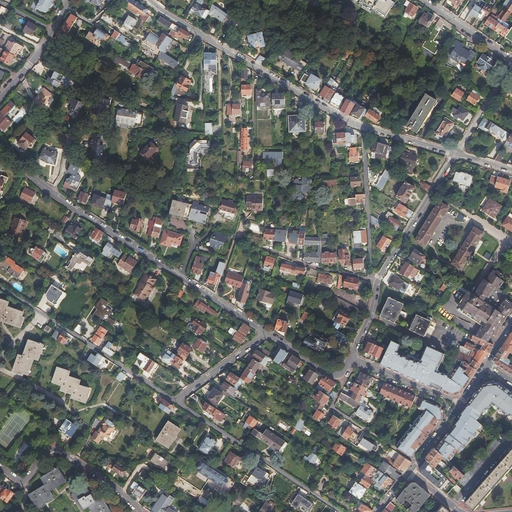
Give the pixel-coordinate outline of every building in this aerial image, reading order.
[(41,0),(37,8),(46,13),(49,8),(50,8),(51,8),(52,7),(53,6),(53,5),(52,4),(52,3),(53,0),(41,0)] [(131,0),(122,0),(128,4),(146,15),(148,11),(131,0)] [(340,0),(368,18),(370,14),(383,22),(390,11),(391,11),(394,7),(389,4),(384,0),(383,0),(340,0)] [(409,3),(406,0),(404,4),(407,6),(404,10),(408,12),(412,15),(417,8),(409,3)] [(449,0),(455,3),(452,7),(455,10),(461,0),(449,0)] [(485,0),(478,0),(476,4),(469,13),(476,18),(485,4),(487,2),(487,1),(485,0)] [(147,21),(149,17),(146,15),(128,4),(126,9),(147,21)] [(205,19),(209,12),(206,10),(196,5),(195,4),(189,14),(192,15),(193,13),(202,17),(205,19)] [(485,4),(476,18),(481,21),(484,16),(486,17),(492,9),(485,4)] [(238,28),(241,23),(217,7),(212,14),(233,29),(235,26),(238,28)] [(500,20),(504,14),(503,13),(504,11),(503,10),(502,12),(501,11),(498,16),(499,16),(495,22),(489,17),(484,24),(493,30),(500,20)] [(509,13),(506,11),(504,14),(500,20),(503,22),(506,18),(509,13)] [(424,12),(421,18),(427,22),(429,24),(434,16),(428,12),(427,14),(424,12)] [(66,32),(75,17),(72,15),(63,30),(66,32)] [(129,17),(123,25),(131,30),(142,37),(147,28),(136,21),(129,17)] [(157,23),(165,27),(171,31),(176,33),(179,28),(172,25),(160,18),(157,23)] [(15,21),(9,19),(6,24),(11,27),(15,21)] [(113,19),(112,21),(108,19),(105,23),(115,28),(118,22),(113,19)] [(445,23),(440,20),(436,25),(442,28),(445,23)] [(503,22),(500,20),(493,30),(501,35),(506,29),(508,25),(503,22)] [(29,23),(24,33),(28,35),(28,33),(33,36),(37,27),(29,23)] [(74,40),(80,29),(74,25),(67,36),(74,40)] [(165,27),(161,33),(167,36),(167,37),(171,31),(165,27)] [(90,32),(87,38),(95,43),(99,38),(107,43),(111,37),(98,28),(94,34),(90,32)] [(179,28),(176,33),(178,35),(185,39),(188,34),(179,28)] [(434,28),(422,46),(425,48),(423,51),(430,55),(432,53),(435,54),(441,46),(438,44),(439,43),(436,41),(435,42),(433,41),(439,31),(434,28)] [(125,36),(113,29),(109,35),(114,38),(127,46),(129,43),(127,40),(124,38),(125,36)] [(60,40),(65,34),(58,30),(56,35),(58,36),(57,38),(60,40)] [(171,31),(167,37),(171,39),(173,36),(177,37),(178,35),(176,33),(171,31)] [(157,43),(155,45),(160,47),(166,37),(162,34),(160,38),(159,37),(151,32),(144,42),(144,43),(152,48),(156,42),(157,43)] [(262,33),(253,35),(247,36),(251,50),(263,47),(265,47),(262,33)] [(167,37),(167,36),(164,42),(166,43),(171,45),(174,41),(171,39),(167,37)] [(471,62),(476,54),(470,49),(468,52),(467,55),(463,52),(464,51),(459,48),(460,47),(462,44),(456,40),(452,46),(455,48),(450,55),(452,59),(457,62),(459,63),(461,60),(463,62),(466,58),(471,62)] [(9,42),(4,50),(6,51),(15,56),(17,57),(20,50),(23,51),(25,48),(14,43),(13,45),(9,42)] [(171,45),(166,43),(162,50),(165,52),(167,49),(168,49),(171,45)] [(343,62),(350,50),(347,48),(340,60),(343,62)] [(15,56),(6,51),(1,60),(10,65),(15,56)] [(177,60),(162,51),(159,55),(176,66),(177,65),(178,66),(179,64),(178,64),(178,63),(176,62),(177,60)] [(282,54),(279,59),(283,61),(282,63),(287,65),(287,64),(294,69),(297,64),(299,65),(301,60),(297,58),(298,57),(295,55),(294,56),(287,52),(284,56),(282,54)] [(208,57),(204,56),(204,70),(213,70),(213,62),(216,62),(216,54),(208,54),(208,57)] [(484,54),(478,63),(480,64),(478,67),(484,72),(487,69),(489,71),(496,63),(492,60),(493,58),(493,57),(491,55),(489,56),(488,57),(484,54)] [(259,55),(256,61),(261,65),(265,59),(259,55)] [(117,56),(114,62),(125,69),(126,68),(130,70),(129,71),(141,78),(145,71),(151,74),(154,68),(138,60),(135,65),(133,64),(133,65),(117,56)] [(311,74),(305,84),(315,90),(321,80),(311,74)] [(54,87),(58,89),(59,87),(60,83),(63,85),(62,88),(67,90),(71,80),(61,76),(58,81),(58,83),(56,83),(56,82),(54,87)] [(178,76),(177,78),(173,86),(170,96),(174,97),(177,87),(190,93),(193,87),(188,85),(190,81),(178,76)] [(324,97),(334,82),(330,79),(320,95),(324,97)] [(338,84),(334,82),(324,97),(323,100),(322,100),(327,103),(329,101),(328,100),(338,84)] [(250,85),(241,85),(241,94),(250,94),(250,85)] [(39,96),(33,103),(42,110),(42,109),(44,111),(50,103),(48,101),(52,96),(44,89),(43,90),(41,88),(36,94),(39,96)] [(456,89),(452,96),(459,100),(463,93),(456,89)] [(262,92),(255,92),(255,108),(270,108),(270,96),(262,96),(262,92)] [(340,107),(343,103),(341,102),(343,97),(336,92),(330,101),(340,107)] [(471,92),(466,100),(474,105),(479,97),(471,92)] [(401,124),(398,128),(401,130),(404,130),(406,130),(407,128),(418,134),(437,101),(425,94),(406,127),(401,124)] [(99,97),(98,105),(98,108),(94,107),(92,115),(99,116),(100,114),(105,115),(106,106),(109,106),(110,101),(104,100),(105,98),(99,97)] [(79,108),(81,109),(82,106),(81,104),(75,101),(75,99),(69,101),(68,103),(69,105),(71,106),(69,109),(71,110),(69,112),(70,114),(69,114),(74,117),(77,116),(79,112),(77,112),(79,108)] [(347,100),(340,111),(344,113),(351,102),(347,100)] [(3,116),(6,119),(8,117),(7,115),(16,106),(11,102),(1,113),(3,116)] [(354,104),(351,102),(344,113),(347,115),(348,115),(354,104)] [(367,110),(357,104),(351,113),(360,118),(361,115),(363,116),(367,110)] [(185,116),(187,107),(178,105),(174,122),(185,124),(187,116),(185,116)] [(453,115),(452,117),(456,120),(458,117),(462,120),(467,112),(459,107),(454,115),(453,115)] [(116,124),(115,127),(119,127),(121,123),(135,126),(134,129),(142,129),(145,116),(138,115),(138,113),(132,112),(132,113),(123,111),(123,110),(119,109),(116,124)] [(369,111),(365,117),(371,121),(376,123),(379,117),(369,111)] [(0,127),(3,131),(9,121),(6,119),(3,116),(0,119),(0,124),(1,125),(0,126),(0,127)] [(304,116),(289,117),(289,132),(305,131),(304,116)] [(444,119),(435,134),(443,139),(452,124),(444,119)] [(506,141),(509,135),(483,119),(477,128),(483,131),(487,132),(488,129),(496,134),(500,136),(499,138),(503,141),(504,140),(506,141)] [(314,123),(315,132),(325,132),(324,122),(314,123)] [(251,126),(242,126),(242,128),(242,138),(247,138),(247,129),(251,129),(251,126)] [(26,132),(20,140),(28,146),(34,139),(26,132)] [(346,142),(346,143),(355,142),(355,135),(351,135),(351,134),(349,134),(349,132),(345,133),(346,142)] [(506,141),(503,144),(504,145),(507,147),(511,149),(511,132),(509,135),(506,141)] [(337,133),(331,134),(332,147),(334,147),(334,148),(346,148),(346,146),(346,143),(346,142),(345,133),(337,133)] [(92,144),(91,148),(90,156),(91,156),(98,158),(100,158),(102,147),(98,146),(100,140),(104,141),(105,136),(93,134),(92,138),(91,138),(90,144),(92,144)] [(28,146),(20,140),(17,144),(26,150),(28,146)] [(190,145),(190,153),(186,153),(186,169),(201,169),(201,153),(197,153),(202,149),(210,149),(210,141),(196,141),(194,141),(190,145)] [(385,157),(388,146),(374,142),(371,151),(380,154),(380,156),(385,157)] [(151,143),(141,154),(148,160),(158,149),(151,143)] [(50,152),(41,148),(35,159),(45,164),(54,165),(56,153),(50,152)] [(351,154),(350,155),(350,158),(352,158),(352,159),(359,159),(358,150),(351,150),(351,154)] [(404,150),(400,163),(405,164),(403,170),(412,173),(417,157),(408,154),(409,151),(404,150)] [(499,152),(494,160),(500,162),(504,155),(499,152)] [(281,154),(262,153),(262,160),(274,160),(274,166),(280,167),(280,161),(281,161),(281,154)] [(242,163),(242,168),(245,168),(245,169),(248,169),(248,165),(251,165),(251,159),(243,159),(243,163),(242,163)] [(79,169),(77,167),(73,165),(72,166),(69,164),(65,170),(70,173),(71,173),(70,175),(69,175),(67,178),(66,178),(62,185),(71,190),(73,186),(76,188),(79,182),(78,181),(80,177),(76,174),(79,169)] [(385,170),(375,185),(381,189),(390,174),(385,170)] [(458,178),(457,180),(470,184),(472,175),(460,171),(460,173),(456,172),(455,177),(458,178)] [(294,176),(294,177),(293,177),(293,176),(292,175),(291,176),(291,178),(294,179),(293,187),(292,192),(292,196),(296,197),(297,199),(300,197),(300,195),(303,193),(301,191),(311,183),(309,180),(311,178),(308,174),(306,176),(305,174),(301,174),(301,178),(298,177),(298,176),(296,175),(294,176)] [(360,175),(350,175),(351,184),(360,183),(360,175)] [(492,175),(490,182),(496,184),(495,187),(507,190),(510,180),(492,175)] [(0,196),(2,193),(0,192),(0,190),(3,184),(6,185),(8,180),(2,176),(0,179),(0,196)] [(422,182),(419,187),(427,192),(430,187),(429,186),(429,185),(424,182),(423,182),(422,182)] [(399,191),(395,197),(405,203),(414,189),(405,183),(401,188),(403,189),(401,193),(399,191)] [(25,187),(20,198),(32,202),(37,192),(25,187)] [(116,189),(113,203),(127,206),(130,193),(116,189)] [(87,193),(79,190),(75,199),(84,202),(87,193)] [(106,211),(111,196),(95,190),(91,204),(102,208),(101,209),(106,211)] [(364,193),(355,193),(356,198),(349,198),(349,205),(362,204),(362,202),(364,202),(364,193)] [(250,208),(250,211),(261,211),(261,197),(245,198),(245,208),(250,208)] [(489,198),(481,210),(493,219),(501,206),(489,198)] [(188,217),(190,207),(189,207),(189,204),(171,200),(168,215),(182,217),(183,216),(188,217)] [(191,208),(190,207),(188,217),(189,217),(194,218),(194,217),(196,218),(196,221),(197,221),(205,223),(206,214),(206,211),(208,212),(209,206),(200,204),(200,205),(197,205),(198,201),(193,200),(191,208)] [(216,209),(222,211),(233,215),(237,206),(230,204),(231,202),(227,200),(226,202),(219,200),(216,209)] [(439,203),(415,240),(425,246),(448,208),(439,203)] [(410,219),(414,213),(400,204),(395,211),(404,217),(405,216),(410,219)] [(465,205),(462,209),(470,214),(472,210),(465,205)] [(63,224),(58,231),(61,233),(73,214),(70,212),(67,217),(63,224)] [(29,217),(22,213),(18,219),(15,218),(13,222),(12,221),(10,224),(11,224),(7,232),(11,234),(11,235),(16,238),(21,230),(22,231),(27,222),(26,221),(29,217)] [(511,218),(507,216),(501,225),(511,231),(511,230),(511,218)] [(401,234),(404,229),(399,226),(400,224),(389,217),(385,224),(401,234)] [(131,220),(129,230),(138,232),(142,219),(136,218),(136,221),(131,220)] [(154,219),(150,235),(158,237),(161,226),(162,221),(154,219)] [(81,230),(69,223),(65,230),(76,238),(81,230)] [(248,229),(257,232),(259,226),(250,223),(248,229)] [(473,227),(450,263),(460,268),(483,233),(473,227)] [(102,233),(95,228),(90,236),(97,241),(102,233)] [(274,230),(264,229),(263,239),(273,241),(274,230)] [(274,230),(273,241),(285,242),(286,232),(274,230)] [(288,242),(297,244),(298,231),(290,230),(288,242)] [(164,231),(160,243),(165,245),(166,241),(178,245),(181,236),(164,231)] [(384,235),(377,246),(385,251),(392,241),(394,237),(386,232),(384,235)] [(210,237),(208,240),(208,243),(209,243),(208,247),(216,249),(217,246),(220,247),(222,240),(219,239),(220,236),(211,233),(209,236),(210,237)] [(320,242),(319,238),(304,237),(303,244),(316,244),(315,252),(310,252),(310,253),(304,253),(303,262),(318,262),(319,254),(320,254),(320,242)] [(10,247),(6,252),(16,259),(20,254),(10,247)] [(111,247),(108,251),(117,257),(120,253),(111,247)] [(31,250),(30,251),(30,252),(32,253),(30,255),(41,262),(46,254),(35,248),(34,250),(32,249),(31,250)] [(337,250),(338,261),(341,261),(344,260),(344,262),(344,264),(349,264),(348,255),(347,255),(346,249),(337,250)] [(413,256),(411,260),(418,265),(421,260),(423,261),(426,256),(415,249),(412,255),(413,256)] [(84,262),(87,257),(76,250),(74,253),(75,254),(76,253),(77,253),(78,254),(79,255),(80,256),(78,258),(78,259),(84,262)] [(93,260),(87,257),(84,262),(78,259),(78,258),(80,256),(79,255),(78,254),(77,253),(76,253),(75,254),(74,253),(69,261),(69,260),(65,268),(71,271),(75,263),(77,265),(80,265),(81,263),(87,267),(89,267),(93,260)] [(320,254),(321,263),(335,261),(334,253),(320,254)] [(122,255),(119,260),(116,264),(129,273),(136,262),(131,259),(130,260),(122,255)] [(6,256),(1,264),(6,268),(7,267),(10,269),(7,273),(17,279),(23,270),(13,264),(15,262),(6,256)] [(266,256),(262,269),(267,271),(268,267),(271,268),(274,259),(266,256)] [(363,258),(352,259),(352,268),(363,268),(363,258)] [(414,266),(406,261),(399,272),(407,278),(414,266)] [(196,273),(199,263),(194,262),(191,271),(196,273)] [(215,273),(221,275),(225,264),(219,262),(215,273)] [(293,267),(292,266),(281,264),(280,270),(290,273),(295,274),(296,273),(303,274),(305,270),(293,267)] [(491,271),(489,275),(502,284),(503,282),(499,280),(502,276),(495,271),(494,273),(491,271)] [(149,296),(154,288),(153,286),(154,284),(157,280),(145,272),(143,276),(140,279),(137,285),(138,287),(133,294),(144,301),(147,295),(149,296)] [(220,280),(221,275),(215,273),(210,272),(207,282),(216,285),(218,279),(220,280)] [(230,285),(233,274),(227,272),(223,283),(230,285)] [(243,277),(233,274),(230,285),(240,288),(241,282),(243,277)] [(319,274),(317,281),(330,285),(332,277),(319,274)] [(502,284),(489,275),(488,277),(485,275),(478,287),(511,308),(511,302),(507,299),(507,293),(503,294),(498,290),(502,284)] [(394,276),(393,276),(389,283),(389,284),(405,293),(409,285),(394,276)] [(356,289),(358,279),(347,277),(346,280),(344,280),(343,285),(356,289)] [(240,288),(239,290),(236,300),(245,303),(249,291),(245,290),(247,284),(241,282),(240,288)] [(287,287),(281,284),(278,293),(284,295),(287,287)] [(46,297),(46,298),(47,299),(47,300),(48,301),(56,307),(64,294),(53,286),(47,296),(46,297)] [(468,290),(464,296),(477,303),(482,306),(486,298),(511,313),(511,308),(478,287),(474,294),(468,290)] [(260,289),(256,298),(272,304),(276,295),(260,289)] [(301,305),(304,295),(290,291),(287,301),(301,305)] [(327,296),(324,302),(362,318),(365,311),(327,296)] [(464,311),(463,312),(470,316),(477,303),(464,296),(463,297),(464,298),(458,307),(464,311)] [(389,298),(381,317),(394,323),(403,304),(389,298)] [(482,306),(505,320),(511,313),(511,314),(511,313),(486,298),(482,306)] [(103,320),(116,329),(120,324),(112,319),(113,319),(109,316),(113,311),(110,309),(111,308),(107,305),(108,303),(102,299),(95,308),(97,310),(92,317),(93,318),(91,321),(95,324),(97,320),(101,323),(103,320)] [(0,300),(0,317),(5,319),(4,323),(20,330),(24,320),(19,318),(20,315),(12,312),(13,310),(5,306),(6,303),(0,300)] [(215,317),(218,314),(197,300),(194,306),(199,310),(203,313),(204,311),(200,308),(201,308),(205,310),(215,317)] [(477,303),(470,316),(496,331),(500,326),(505,320),(482,306),(477,303)] [(222,313),(219,311),(218,314),(215,318),(221,322),(223,318),(220,316),(222,313)] [(303,312),(301,319),(308,321),(310,314),(303,312)] [(470,316),(463,312),(462,313),(483,325),(476,336),(482,339),(487,342),(492,334),(493,334),(496,331),(470,316)] [(340,313),(335,323),(344,327),(346,322),(347,323),(350,317),(340,313)] [(417,315),(411,331),(424,337),(431,321),(431,322),(432,319),(427,317),(426,319),(417,315)] [(277,318),(274,328),(285,332),(288,322),(277,318)] [(194,326),(191,330),(201,336),(207,328),(198,322),(196,320),(192,325),(194,326)] [(250,328),(243,323),(238,331),(245,336),(250,328)] [(101,327),(92,341),(96,343),(97,342),(99,343),(107,331),(101,327)] [(241,345),(245,338),(229,328),(226,332),(233,337),(232,339),(241,345)] [(341,342),(344,336),(335,332),(333,338),(341,342)] [(511,332),(511,333),(510,336),(504,345),(502,348),(511,354),(511,332)] [(57,333),(53,339),(63,346),(68,339),(62,334),(61,335),(57,333)] [(471,334),(469,339),(484,346),(490,349),(493,344),(487,342),(482,339),(476,336),(471,334)] [(345,339),(352,343),(354,338),(347,335),(346,337),(345,339)] [(317,336),(312,347),(321,352),(324,346),(325,346),(327,341),(317,336)] [(364,351),(372,354),(376,345),(377,342),(370,339),(365,341),(363,344),(367,346),(364,351)] [(198,340),(193,348),(201,354),(207,346),(198,340)] [(455,366),(449,377),(435,370),(442,353),(425,346),(418,363),(410,359),(396,353),(399,344),(392,341),(380,364),(451,396),(461,392),(463,389),(468,382),(470,379),(461,374),(463,371),(456,367),(455,366)] [(34,359),(36,360),(39,352),(40,352),(42,347),(28,342),(22,359),(18,357),(12,374),(22,378),(24,373),(26,374),(29,367),(31,367),(34,359)] [(473,345),(467,342),(465,347),(459,344),(457,349),(468,355),(471,348),(473,345)] [(107,344),(102,351),(112,358),(117,350),(107,344)] [(174,356),(183,361),(191,350),(182,344),(174,356)] [(376,345),(372,354),(379,358),(383,349),(376,345)] [(260,352),(265,356),(268,357),(271,353),(262,348),(260,352)] [(278,351),(272,360),(280,365),(283,361),(288,353),(280,348),(279,349),(281,350),(280,352),(278,351)] [(474,361),(480,352),(471,348),(468,355),(457,349),(455,352),(473,360),(474,361)] [(497,355),(510,363),(511,361),(507,358),(508,357),(510,355),(511,356),(511,354),(502,348),(497,355)] [(486,355),(488,352),(485,350),(482,349),(481,349),(480,352),(474,361),(480,363),(482,361),(486,355)] [(252,358),(254,359),(260,363),(265,356),(260,352),(257,350),(252,358)] [(174,356),(168,351),(166,354),(167,355),(163,360),(169,364),(171,361),(176,364),(175,366),(179,369),(180,368),(181,369),(182,369),(183,367),(182,366),(181,365),(182,364),(188,368),(189,365),(183,361),(174,356)] [(473,360),(455,352),(453,358),(455,359),(459,361),(469,365),(470,363),(471,363),(473,360)] [(91,355),(87,361),(100,370),(104,364),(102,363),(105,359),(98,354),(95,358),(91,355)] [(284,362),(295,369),(297,365),(300,367),(301,364),(299,362),(300,361),(289,354),(284,362)] [(511,364),(511,365),(510,363),(497,355),(497,356),(493,361),(493,362),(493,363),(507,372),(508,373),(511,375),(511,364)] [(149,373),(155,363),(145,357),(139,366),(149,373)] [(248,368),(255,373),(261,364),(260,363),(254,359),(248,368)] [(470,363),(469,365),(477,369),(478,368),(480,364),(480,363),(474,361),(473,360),(471,363),(470,363)] [(283,361),(280,365),(292,373),(295,369),(284,362),(283,361)] [(476,371),(477,369),(469,365),(459,361),(456,367),(463,371),(461,374),(470,379),(473,375),(476,371)] [(255,373),(248,368),(243,375),(250,380),(255,373)] [(57,370),(53,383),(57,384),(57,385),(61,387),(61,390),(67,392),(67,393),(72,395),(71,399),(84,402),(88,392),(84,390),(84,389),(77,387),(78,384),(72,382),(73,381),(67,379),(68,377),(59,373),(60,371),(57,370)] [(309,370),(304,379),(311,384),(317,375),(309,370)] [(358,377),(356,383),(366,387),(368,388),(370,382),(371,383),(373,378),(359,372),(357,377),(358,377)] [(231,373),(225,382),(235,389),(241,380),(231,373)] [(322,378),(315,388),(317,389),(320,384),(321,385),(320,386),(329,392),(335,383),(326,377),(324,380),(322,378)] [(366,387),(356,383),(353,381),(351,385),(356,387),(355,390),(363,394),(366,387)] [(221,388),(233,396),(237,390),(235,389),(225,382),(221,388)] [(384,382),(379,393),(386,395),(384,398),(410,409),(416,396),(384,382)] [(485,387),(483,387),(481,389),(469,403),(464,410),(460,415),(462,416),(461,417),(459,419),(455,424),(455,425),(456,426),(449,435),(445,439),(444,441),(442,440),(441,442),(435,450),(443,457),(446,460),(453,452),(454,453),(457,450),(458,451),(469,437),(470,438),(473,434),(482,424),(476,420),(475,418),(479,412),(481,413),(483,415),(493,403),(506,414),(508,413),(511,416),(511,394),(506,389),(501,385),(498,383),(496,384),(491,386),(485,387)] [(214,389),(207,399),(217,405),(223,395),(214,389)] [(364,397),(350,390),(349,394),(347,397),(359,403),(360,404),(364,397)] [(316,400),(317,401),(323,405),(329,397),(320,391),(316,397),(317,398),(316,400)] [(346,396),(340,393),(338,398),(345,402),(345,403),(352,407),(356,409),(359,403),(347,397),(346,396)] [(160,404),(158,408),(168,414),(173,407),(160,398),(157,402),(160,404)] [(210,415),(214,417),(215,416),(215,415),(218,410),(203,400),(200,404),(204,406),(202,407),(211,413),(210,415)] [(439,407),(421,400),(416,410),(420,412),(394,447),(410,457),(411,455),(416,449),(419,445),(423,440),(430,431),(434,425),(440,418),(441,416),(439,407)] [(316,410),(312,417),(318,421),(323,414),(321,413),(319,412),(323,405),(317,401),(313,408),(316,410)] [(372,410),(360,404),(359,403),(356,409),(357,409),(354,413),(365,420),(372,410)] [(215,416),(214,417),(219,421),(219,423),(222,425),(225,421),(222,420),(225,415),(222,413),(218,410),(215,415),(215,416)] [(245,422),(242,426),(244,427),(244,428),(247,423),(248,424),(253,427),(257,421),(250,415),(245,422)] [(332,416),(328,423),(336,428),(341,421),(332,416)] [(305,422),(300,418),(294,427),(299,431),(302,427),(302,426),(305,422)] [(97,433),(96,432),(94,436),(92,439),(99,444),(101,440),(102,441),(104,436),(108,439),(116,426),(105,419),(102,424),(104,426),(101,430),(100,429),(97,433)] [(62,430),(70,436),(74,431),(76,428),(67,422),(62,430)] [(169,423),(157,441),(168,448),(179,430),(169,423)] [(341,427),(337,433),(341,436),(345,429),(341,427)] [(261,432),(255,428),(251,433),(279,452),(285,443),(264,429),(261,433),(261,432)] [(346,429),(341,436),(346,439),(351,432),(346,429)] [(214,437),(213,436),(209,434),(208,436),(203,444),(201,446),(204,449),(210,453),(215,456),(218,452),(220,449),(215,446),(217,442),(218,441),(219,439),(216,436),(215,437),(214,437)] [(359,443),(370,450),(372,448),(375,451),(377,447),(363,438),(359,443)] [(346,449),(337,443),(332,450),(341,456),(346,449)] [(457,484),(455,486),(454,487),(459,492),(496,449),(491,444),(488,448),(486,449),(478,459),(464,475),(460,480),(457,484)] [(511,447),(465,503),(473,510),(511,465),(511,447)] [(425,460),(449,480),(455,486),(457,484),(444,473),(445,471),(441,467),(443,465),(442,465),(439,466),(437,464),(443,457),(435,450),(433,449),(432,451),(428,455),(425,460)] [(387,454),(382,460),(383,461),(384,462),(402,474),(404,471),(407,468),(409,465),(412,462),(393,450),(390,454),(396,458),(395,459),(387,454)] [(318,456),(311,451),(307,457),(304,455),(302,459),(307,463),(309,461),(313,464),(318,456)] [(232,452),(225,462),(236,469),(242,459),(232,452)] [(154,454),(150,460),(149,461),(163,470),(168,462),(154,453),(154,454)] [(202,459),(197,467),(224,486),(227,481),(225,479),(226,477),(204,462),(205,461),(202,459)] [(220,460),(216,466),(220,469),(224,463),(220,460)] [(419,471),(441,490),(449,480),(425,460),(419,467),(419,469),(419,471)] [(126,472),(110,461),(107,466),(122,477),(126,472)] [(360,472),(373,480),(388,491),(389,489),(392,486),(395,482),(366,462),(360,472)] [(396,481),(402,474),(384,462),(379,469),(396,481)] [(464,475),(455,467),(451,472),(460,480),(464,475)] [(245,476),(241,483),(245,486),(246,485),(247,484),(248,482),(255,487),(260,481),(262,482),(261,483),(266,486),(267,484),(266,483),(271,477),(257,468),(249,479),(245,476)] [(45,486),(29,496),(36,508),(53,498),(49,490),(63,482),(56,470),(41,479),(45,486)] [(373,480),(360,472),(358,474),(360,475),(357,480),(360,482),(368,487),(373,480)] [(134,482),(130,487),(135,490),(132,493),(140,499),(146,490),(134,482)] [(358,484),(356,482),(349,492),(360,499),(366,489),(358,484)] [(405,511),(417,511),(429,498),(416,488),(414,486),(413,486),(412,485),(410,486),(409,486),(407,488),(394,503),(399,507),(405,500),(412,504),(405,511)] [(85,486),(73,493),(83,510),(90,506),(93,511),(110,511),(102,498),(94,502),(85,486)] [(442,491),(447,495),(448,494),(451,490),(446,486),(442,491)] [(0,487),(0,497),(8,503),(15,495),(6,489),(5,491),(0,487)] [(164,492),(162,495),(172,501),(174,499),(164,492)] [(312,503),(298,493),(297,494),(294,492),(290,498),(293,500),(290,504),(297,508),(300,503),(308,508),(312,503)] [(172,501),(162,495),(150,511),(175,511),(168,507),(172,501)] [(237,496),(233,502),(239,507),(243,500),(237,496)] [(266,501),(260,510),(263,511),(269,511),(271,509),(268,507),(270,504),(266,501)] [(254,511),(260,503),(257,502),(251,511),(252,511),(254,511)] [(361,502),(357,509),(359,510),(361,511),(370,511),(372,510),(361,502)]
